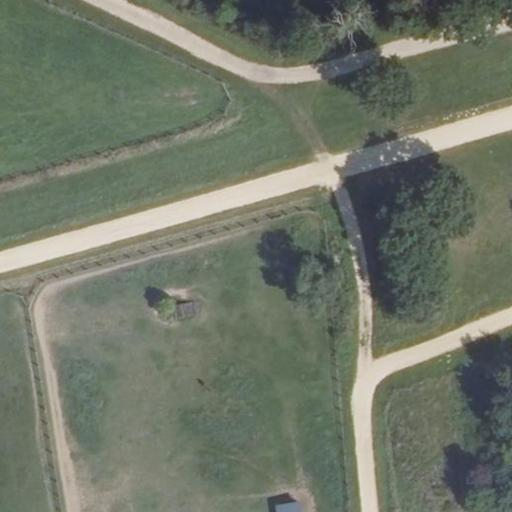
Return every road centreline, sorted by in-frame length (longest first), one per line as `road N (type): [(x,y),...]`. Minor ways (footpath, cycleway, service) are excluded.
road 1 (track): [(0,262),(511,118)]
road 2 (track): [(278,77),(352,238),(377,511)]
road 3 (track): [(278,77),(511,19)]
road 4 (track): [(94,0),(250,72),(278,77)]
road 5 (track): [(367,383),(511,319)]
